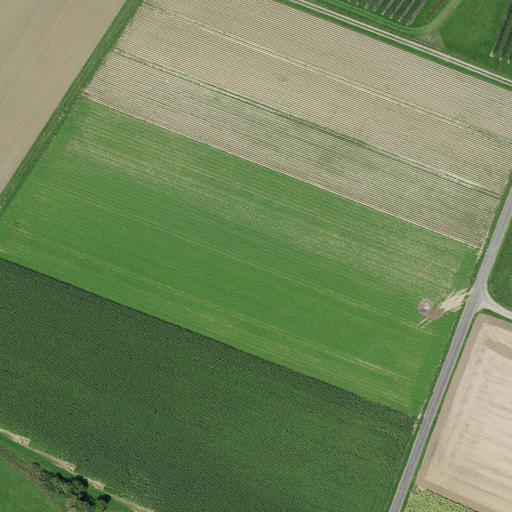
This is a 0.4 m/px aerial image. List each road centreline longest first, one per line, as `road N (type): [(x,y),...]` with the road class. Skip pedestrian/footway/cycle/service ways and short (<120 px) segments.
road 1 (unclassified): [(511,204),(397,511)]
road 2 (track): [(0,205),(136,0)]
road 3 (track): [(511,83),(288,0)]
